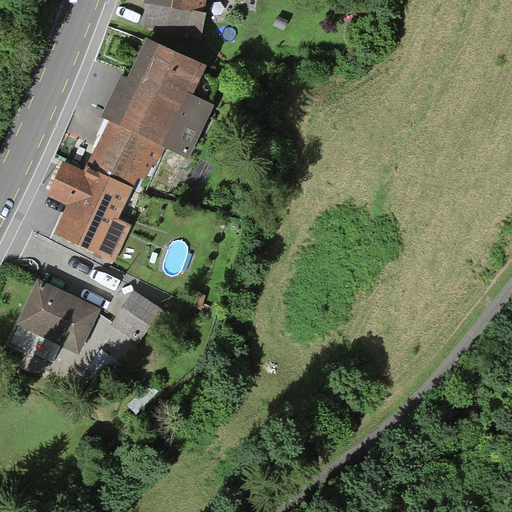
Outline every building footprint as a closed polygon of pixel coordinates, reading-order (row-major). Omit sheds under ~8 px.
[(146,0),(145,7),(192,16),(193,13),(204,15),(207,0),(146,0)] [(101,121),(107,124),(165,151),(188,161),(213,108),(194,99),(207,70),(146,41),(130,75),(128,80),(121,77),(101,121)] [(165,151),(107,124),(95,150),(86,168),(133,190),(138,179),(145,182),(153,166),(157,168),(165,151)] [(133,190),(86,168),(84,173),(63,164),(61,167),(47,197),(68,206),(55,234),(114,261),(130,228),(118,222),(133,190)] [(133,291),(116,277),(104,304),(119,314),(133,291)] [(38,281),(16,326),(79,356),(101,312),(68,296),(38,281)] [(119,314),(111,326),(140,344),(162,308),(133,291),(119,314)] [(150,383),(127,406),(136,415),(159,392),(150,383)]
